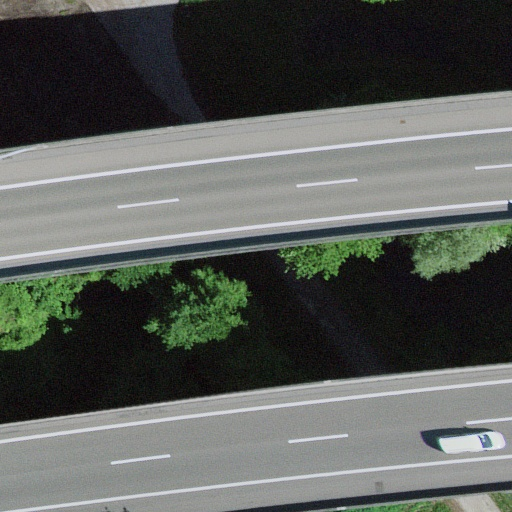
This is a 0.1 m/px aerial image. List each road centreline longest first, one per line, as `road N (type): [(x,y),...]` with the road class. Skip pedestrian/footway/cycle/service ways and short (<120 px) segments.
road 1 (track): [(423,511),(156,113),(134,22),(140,0)]
road 2 (motorway): [(0,481),(511,421)]
road 3 (motorway): [(511,162),(0,221)]
